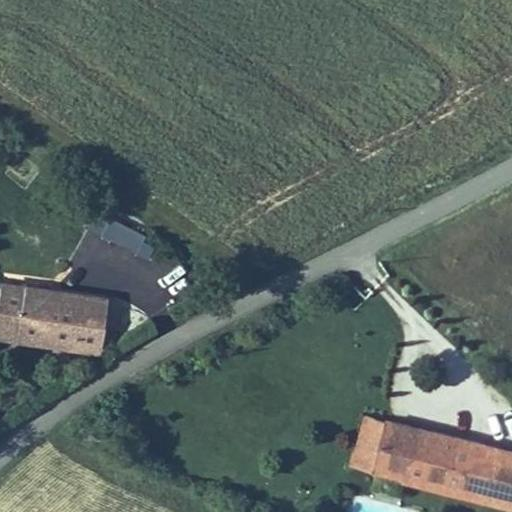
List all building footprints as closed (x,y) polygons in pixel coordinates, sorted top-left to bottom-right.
[(91,227),(150,256),(158,239),(99,210),(91,227)] [(100,347),(109,293),(0,275),(0,302),(15,305),(11,332),(100,347)] [(15,305),(0,302),(0,330),(11,332),(15,305)] [(354,465),(412,480),(425,426),(368,412),(354,465)] [(484,440),(425,426),(412,480),(470,494),(484,440)] [(511,447),(484,440),(470,494),(511,504),(511,447)]
